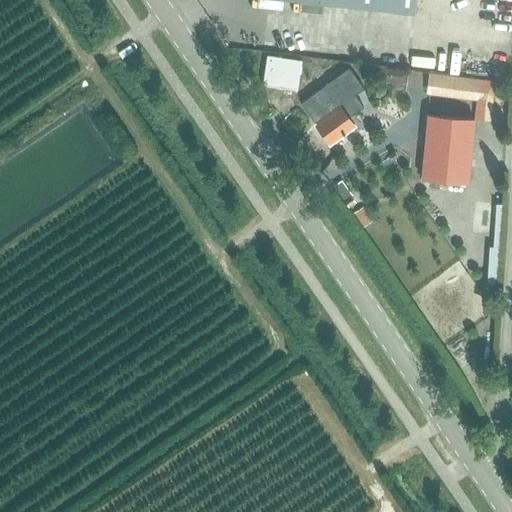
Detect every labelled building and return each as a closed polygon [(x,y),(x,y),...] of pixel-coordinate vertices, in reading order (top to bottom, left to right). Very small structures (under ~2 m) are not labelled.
[(415,0),(304,0),(415,11),(415,0)] [(302,60),(267,55),(263,84),(297,89),(302,60)] [(349,67),(301,103),(317,123),(316,124),(330,143),(354,125),(348,117),(358,110),(350,98),(355,94),(364,87),(349,67)] [(384,67),(382,79),(406,83),(408,71),(384,67)] [(479,119),(490,120),(495,80),(430,72),(428,89),(482,95),(479,119)] [(475,119),(428,114),(421,178),(469,182),(475,119)] [(464,188),(463,212),(472,212),(473,189),(464,188)] [(344,199),(349,206),(355,201),(350,194),(344,199)] [(363,205),(355,211),(365,225),(373,219),(363,205)] [(436,326),(475,303),(466,287),(460,291),(453,280),(444,285),(433,267),(409,282),(436,326)]
